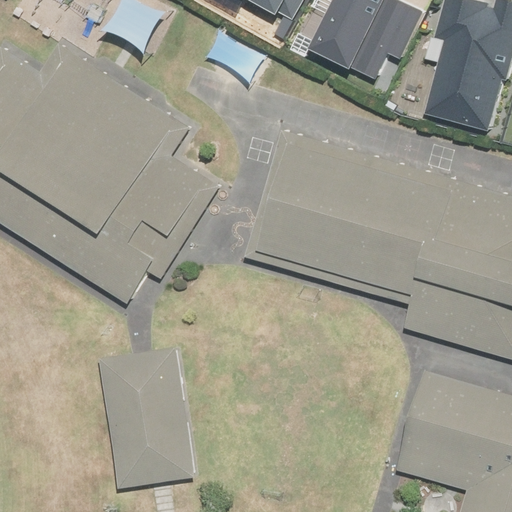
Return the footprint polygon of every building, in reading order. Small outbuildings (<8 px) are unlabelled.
[(268,0),(300,17),(309,0),(268,0)] [(338,0),(318,43),(382,74),(394,49),(406,55),(430,6),(418,0),(338,0)] [(433,104),(494,121),(506,75),(511,76),(511,74),(511,0),(497,0),(497,1),(491,0),(449,0),(435,52),(446,55),(433,104)] [(0,58),(0,224),(133,308),(153,276),(168,285),(172,280),(229,189),(180,159),(195,134),(67,53),(50,80),(33,69),(5,51),(0,58)] [(511,197),(297,137),(261,265),(411,307),(404,331),(511,361),(511,197)] [(128,356),(99,360),(118,490),(151,485),(161,483),(171,482),(201,478),(182,348),(155,352),(128,356)] [(511,511),(511,394),(428,371),(397,481),(403,483),(461,499),(457,511),(511,511)]
